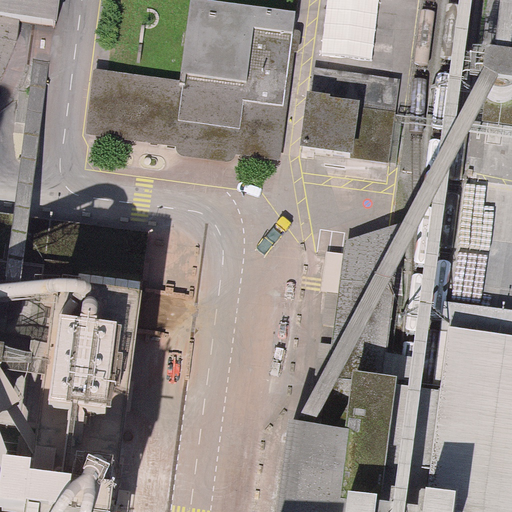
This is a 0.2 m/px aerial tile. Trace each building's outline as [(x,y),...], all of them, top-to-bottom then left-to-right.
[(0,0),(0,100),(10,94),(19,21),(62,27),(65,0),(0,0)] [(379,2),(363,0),(328,0),(323,54),(373,59),(379,2)] [(181,82),(94,70),(88,136),(279,164),(297,18),(192,2),(181,82)] [(494,102),(504,106),(511,105),(511,68),(509,67),(499,68),(491,75),(487,84),(488,94),(494,102)] [(404,83),(313,69),(301,149),(393,162),(404,83)] [(277,511),(379,511),(414,251),(338,241),(313,439),(287,435),(277,511)] [(511,511),(511,342),(447,334),(424,511),(511,511)]
